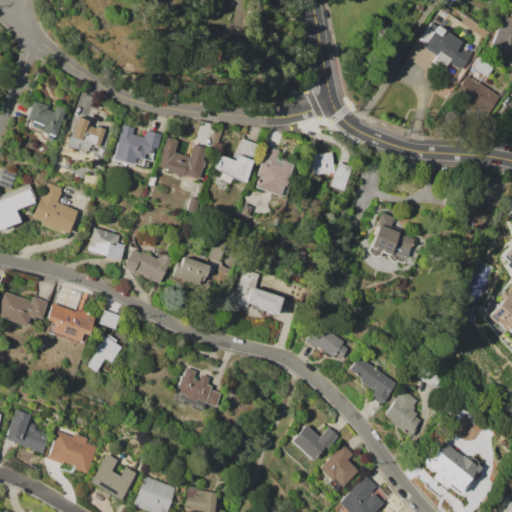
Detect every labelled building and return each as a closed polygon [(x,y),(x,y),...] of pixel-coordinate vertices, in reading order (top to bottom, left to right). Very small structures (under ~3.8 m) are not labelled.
[(511,58),(487,48),(497,24),(500,25),(503,18),(505,19),(506,16),(511,18),(511,58)] [(422,47),(424,44),(418,40),(426,27),(427,27),(431,21),(437,26),(437,25),(461,41),(460,43),(472,51),(459,69),(448,62),(442,69),(432,62),(436,56),(422,47)] [(467,69),(477,54),(493,65),(487,75),(488,76),(485,81),(467,69)] [(465,74),(501,97),(490,115),(472,104),(463,122),(453,118),(462,98),(453,92),(465,74)] [(32,101),(46,106),(45,109),(53,112),(55,105),(65,109),(53,139),(22,126),(32,101)] [(77,116),(87,121),(86,124),(95,128),(95,126),(104,129),(97,147),(89,144),(88,146),(78,142),(79,139),(69,135),(77,116)] [(121,124),(133,128),(131,134),(143,137),(145,130),(160,134),(155,148),(154,148),(150,161),(143,159),(141,165),(133,163),(132,166),(126,164),(126,166),(122,165),(121,166),(111,163),(112,160),(111,160),(121,124)] [(192,144),(205,148),(201,159),(203,160),(197,180),(181,175),(180,176),(164,171),(165,169),(156,166),(162,144),(164,145),(166,137),(176,140),(173,152),(188,157),(192,144)] [(218,155),(229,158),(241,138),(256,144),(249,165),(243,183),(213,169),(218,155)] [(263,145),(278,150),(275,158),(292,164),(283,187),(281,186),(277,196),(253,187),(257,177),(255,176),(260,161),(258,160),(263,145)] [(305,155),(332,152),(334,172),(307,175),(305,155)] [(341,190),(351,167),(338,162),(329,185),(341,190)] [(31,218),(47,181),(62,188),(56,201),(76,210),(66,233),(63,232),(62,235),(39,225),(40,222),(31,218)] [(0,194),(28,183),(35,202),(13,210),(18,222),(0,228),(0,194)] [(189,197),(199,200),(194,213),(185,210),(189,197)] [(242,204),(251,207),(246,218),(238,215),(242,204)] [(380,213),(393,218),(390,226),(400,230),(398,232),(413,238),(405,257),(402,263),(395,260),(393,261),(391,260),(389,259),(388,257),(387,257),(388,254),(381,251),(379,256),(377,255),(375,256),(372,255),(370,254),(370,252),(367,251),(377,226),(376,226),(380,213)] [(85,249),(92,226),(120,235),(117,243),(123,244),(118,260),(85,249)] [(212,238),(222,242),(216,260),(205,256),(212,238)] [(511,353),(505,346),(496,337),(488,327),(481,317),(484,313),(474,308),(476,305),(484,309),(487,305),(486,304),(492,298),(494,300),(511,279),(511,275),(505,269),(507,267),(504,265),(507,262),(501,256),(511,245),(511,353)] [(122,267),(132,249),(139,253),(140,250),(155,258),(163,256),(163,254),(170,258),(157,283),(151,279),(150,281),(141,276),(142,275),(132,270),(131,272),(122,267)] [(182,256),(208,265),(200,287),(175,278),(175,276),(172,275),(175,265),(179,266),(182,256)] [(231,302),(243,268),(259,274),(254,288),(281,298),(275,316),(264,312),(264,311),(256,308),(256,306),(246,303),(245,307),(231,302)] [(0,317),(0,296),(2,291),(30,301),(32,296),(46,301),(39,319),(33,316),(32,318),(28,317),(24,327),(0,317)] [(50,303),(73,312),(74,310),(79,312),(81,309),(96,315),(88,336),(86,335),(82,346),(45,331),(48,321),(44,319),(50,303)] [(101,309),(126,318),(120,332),(96,323),(101,309)] [(304,341),(318,323),(343,341),(341,344),(347,348),(340,358),(334,354),(331,357),(317,346),(315,349),(304,341)] [(85,365),(95,352),(91,349),(102,334),(105,336),(107,333),(117,340),(115,343),(122,348),(111,363),(105,359),(95,372),(85,365)] [(358,356),(394,383),(387,394),(381,403),(370,395),(373,390),(358,380),(360,378),(348,369),(358,356)] [(174,393),(181,375),(182,375),(185,367),(194,371),(191,379),(210,386),(209,389),(219,393),(214,407),(203,403),(203,404),(193,400),(192,402),(182,399),(183,396),(174,393)] [(384,414),(395,400),(394,399),(402,389),(417,401),(413,406),(415,407),(413,410),(417,413),(415,415),(420,420),(407,436),(388,421),(390,419),(384,414)] [(3,439),(13,409),(30,415),(28,422),(36,425),(35,426),(42,429),(41,432),(48,435),(42,451),(32,447),(31,449),(3,439)] [(289,441),(304,424),(317,437),(327,426),(337,435),(326,448),(324,446),(311,461),(289,441)] [(56,431),(72,437),(73,433),(87,438),(85,442),(97,447),(86,473),(72,468),(73,466),(62,461),(61,464),(45,458),(56,431)] [(420,461),(434,443),(437,446),(441,441),(460,456),(461,455),(464,457),(466,455),(469,458),(470,456),(477,461),(476,463),(480,467),(460,492),(448,483),(443,489),(429,477),(434,472),(420,461)] [(317,467),(342,444),(351,454),(346,459),(357,471),(341,487),(334,479),(331,482),(317,467)] [(134,472),(119,500),(110,495),(108,498),(93,489),(94,487),(87,483),(104,452),(117,459),(110,472),(119,476),(124,467),(134,472)] [(143,475),(175,488),(164,511),(145,511),(146,511),(131,505),(143,475)] [(335,502),(364,475),(374,486),(370,491),(381,502),(370,511),(338,511),(335,509),(339,506),(335,502)] [(186,485),(197,487),(197,490),(215,493),(214,502),(216,502),(214,511),(200,511),(201,511),(182,507),(186,485)] [(501,511),(508,502),(511,504),(511,511),(501,511)]
